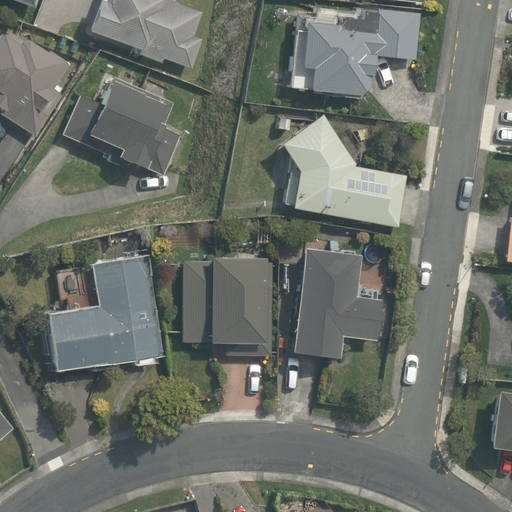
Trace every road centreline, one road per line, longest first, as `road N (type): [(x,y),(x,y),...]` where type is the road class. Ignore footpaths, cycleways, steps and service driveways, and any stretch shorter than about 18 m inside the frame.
road 1 (residential): [(481,0),(404,474)]
road 2 (residential): [(40,511),(140,465),(274,453),(404,474)]
road 3 (unknown): [(47,506),(0,388)]
